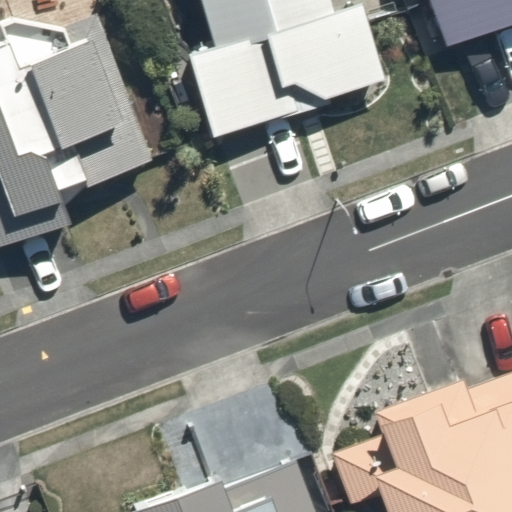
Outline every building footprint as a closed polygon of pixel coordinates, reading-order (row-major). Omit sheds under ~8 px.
[(102,0),(72,0),(0,25),(0,244),(68,220),(55,182),(154,147),(102,0)] [(172,41),(204,140),(383,83),(356,0),(209,0),(217,26),(172,41)] [(511,0),(424,0),(438,39),(511,13),(511,0)] [(511,511),(511,357),(375,409),(381,425),(324,447),(344,501),(368,492),(375,511),(511,511)] [(202,464),(117,498),(122,511),(315,511),(292,453),(211,485),(202,464)]
